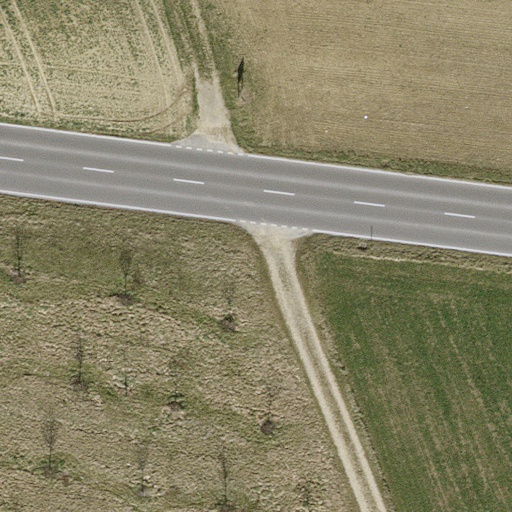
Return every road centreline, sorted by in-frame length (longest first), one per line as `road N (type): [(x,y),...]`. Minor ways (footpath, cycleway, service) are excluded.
road 1 (track): [(187,0),(245,186),(371,511)]
road 2 (secondary): [(0,156),(511,220)]
